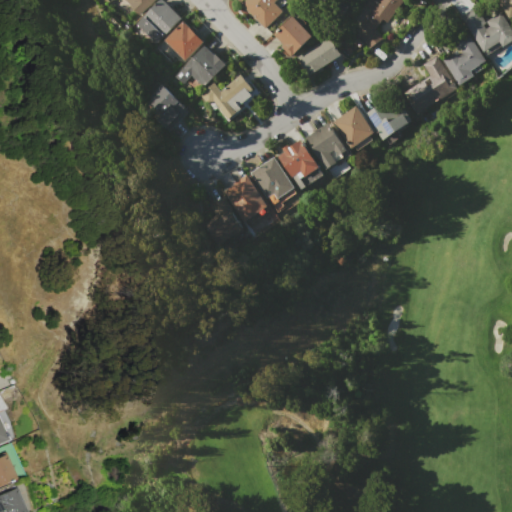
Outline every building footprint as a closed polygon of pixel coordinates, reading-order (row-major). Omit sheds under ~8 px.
[(154,0),(139,15),(124,0),(154,0)] [(163,0),(182,18),(155,44),(135,24),(156,4),(157,4),(161,0),(163,0)] [(265,29),(241,4),(245,0),(277,0),(274,3),(283,11),(265,29)] [(356,29),(376,0),(404,0),(394,15),(386,22),(382,19),(375,28),(382,37),(369,47),(356,29)] [(511,0),(497,0),(505,16),(511,12),(511,0)] [(499,42),(483,52),(463,20),(478,10),(486,23),(483,25),(485,29),(489,26),(486,21),(501,12),(511,30),(511,39),(502,46),(499,42)] [(284,44),(275,35),(282,28),(282,27),(293,16),(313,36),(292,56),(281,46),(284,44)] [(184,61),(163,40),(176,28),(177,29),(185,22),(204,42),(184,61)] [(470,70),(473,76),(458,85),(442,60),(457,50),(459,54),(463,52),(460,49),(458,51),(453,43),(467,33),(485,61),(473,68),(470,70)] [(329,37),(340,55),(321,67),(322,69),(310,77),(309,75),(308,75),(297,57),(329,37)] [(183,83),(175,75),(205,46),(214,55),(215,53),(226,64),(203,87),(191,75),(183,83)] [(457,87),(417,113),(403,92),(429,76),(422,64),(436,55),(457,87)] [(214,82),(220,90),(241,74),(253,89),(249,92),(252,95),(238,106),(240,108),(227,119),(217,107),(212,111),(199,94),(214,82)] [(161,84),(187,110),(167,131),(151,115),(154,113),(143,103),(150,96),(147,93),(157,82),(160,85),(161,84)] [(382,140),(365,113),(393,96),(410,122),(382,140)] [(369,135),(373,140),(356,151),(353,146),(350,148),(332,122),(356,105),(374,132),(369,135)] [(324,169),(304,138),(328,122),(346,149),(337,155),(333,150),(329,152),(335,162),(324,169)] [(284,152),(282,149),(288,145),(290,147),(301,139),(319,167),(304,177),(300,171),(291,177),(278,156),(284,152)] [(294,187),(276,199),(273,193),(266,197),(250,172),(274,157),(294,187)] [(270,211),(251,223),(251,222),(247,224),(245,220),(242,222),(223,191),(247,176),(270,211)] [(217,245),(202,223),(215,214),(209,206),(223,197),(228,206),(243,229),(217,245)] [(0,486),(0,454),(2,454),(10,475),(12,474),(14,480),(0,486)] [(22,511),(0,511),(0,492),(14,486),(25,511),(22,511)]
